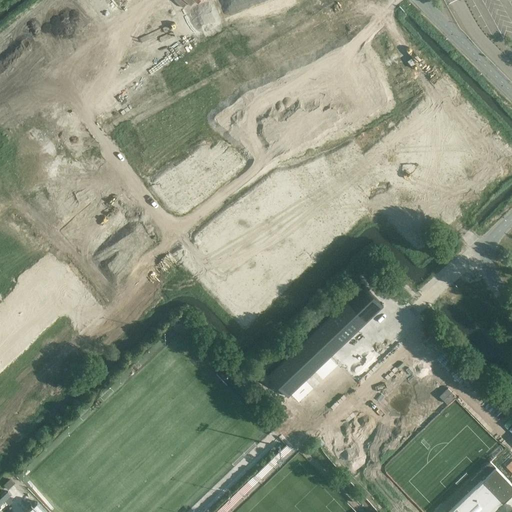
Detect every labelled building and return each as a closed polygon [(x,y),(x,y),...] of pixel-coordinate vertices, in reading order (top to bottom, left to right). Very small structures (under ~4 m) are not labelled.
[(3,26),(0,27),(0,106),(13,98),(4,86),(90,24),(72,0),(46,0),(6,30),(3,26)] [(221,68),(229,64),(221,48),(213,52),(221,68)] [(209,64),(188,76),(181,63),(170,69),(177,82),(184,78),(189,86),(214,72),(209,64)] [(86,176),(88,166),(79,164),(76,173),(86,176)] [(45,192),(32,208),(42,217),(55,200),(45,192)] [(0,199),(0,220),(10,211),(0,199)] [(426,215),(418,207),(413,212),(407,206),(389,223),(403,237),(426,215)] [(103,335),(117,321),(78,284),(71,292),(95,315),(89,321),(103,335)] [(363,284),(267,375),(288,397),(383,306),(363,284)] [(509,425),(506,425),(507,415),(483,411),(481,423),(472,421),(471,427),(483,430),(483,431),(498,434),(496,445),(505,447),(509,425)] [(448,511),(492,511),(503,502),(511,493),(511,484),(495,467),(492,463),(490,461),(476,474),(478,476),(482,480),(448,511)] [(9,479),(4,485),(8,489),(14,483),(9,479)] [(48,511),(38,501),(27,511),(48,511)]
